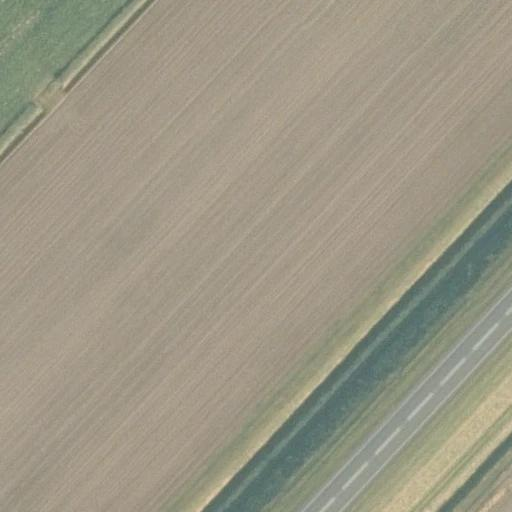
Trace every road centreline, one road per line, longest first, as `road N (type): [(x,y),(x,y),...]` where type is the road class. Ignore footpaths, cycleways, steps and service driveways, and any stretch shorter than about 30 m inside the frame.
road 1 (track): [(170,511),(511,148)]
road 2 (trunk): [(321,511),(511,308)]
